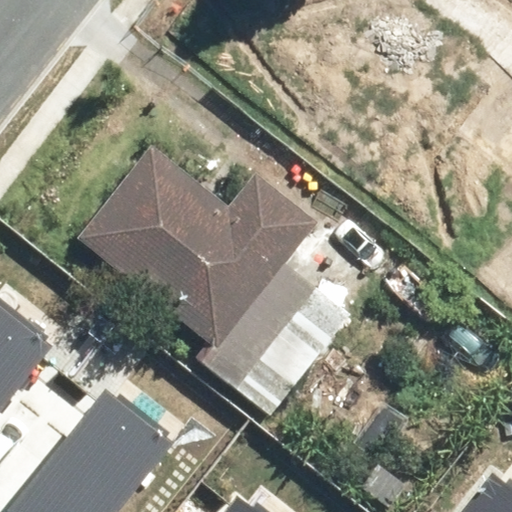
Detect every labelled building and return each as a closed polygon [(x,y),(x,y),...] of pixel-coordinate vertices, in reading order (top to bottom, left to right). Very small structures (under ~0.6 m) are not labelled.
[(511,81),(511,57),(436,0),(395,0),(298,127),(394,201),(469,102),(486,115),(511,81)] [(163,147),(87,241),(222,348),(322,225),(262,178),(238,207),(163,147)] [(0,418),(51,352),(0,313),(0,418)] [(501,352),(460,318),(430,355),(471,389),(501,352)] [(11,511),(121,511),(171,447),(102,394),(11,511)] [(511,511),(511,484),(500,475),(471,511),(511,511)]
